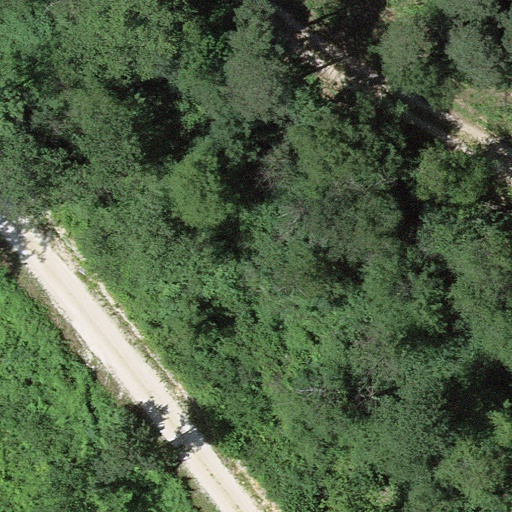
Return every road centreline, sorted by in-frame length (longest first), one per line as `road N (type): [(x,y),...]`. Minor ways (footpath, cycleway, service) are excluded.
road 1 (track): [(235,511),(0,208)]
road 2 (track): [(259,0),(511,179)]
